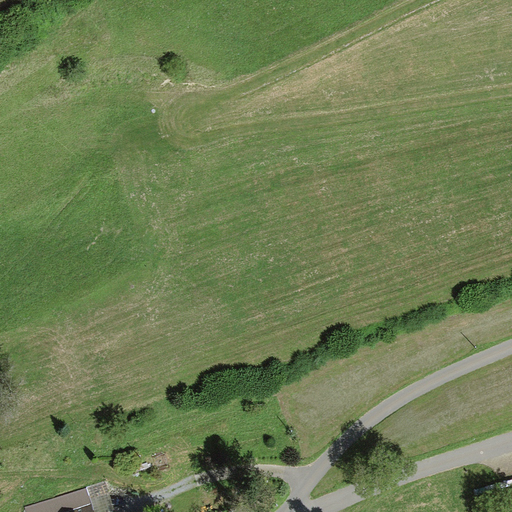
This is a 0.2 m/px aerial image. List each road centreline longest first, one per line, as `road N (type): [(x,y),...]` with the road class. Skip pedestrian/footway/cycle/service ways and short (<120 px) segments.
road 1 (track): [(432,0),(187,113),(178,130),(211,135)]
road 2 (residential): [(312,511),(511,441)]
